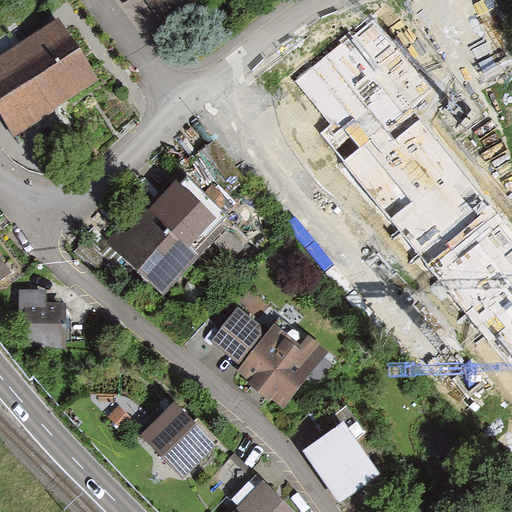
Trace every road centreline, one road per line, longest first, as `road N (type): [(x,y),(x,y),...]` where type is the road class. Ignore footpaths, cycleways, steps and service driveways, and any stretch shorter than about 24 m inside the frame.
road 1 (residential): [(328,511),(283,445),(46,248),(35,213)]
road 2 (primary): [(0,371),(123,511)]
road 3 (residential): [(178,104),(252,45),(327,0)]
road 4 (residential): [(35,213),(103,178),(178,104)]
road 5 (residential): [(178,104),(98,0)]
